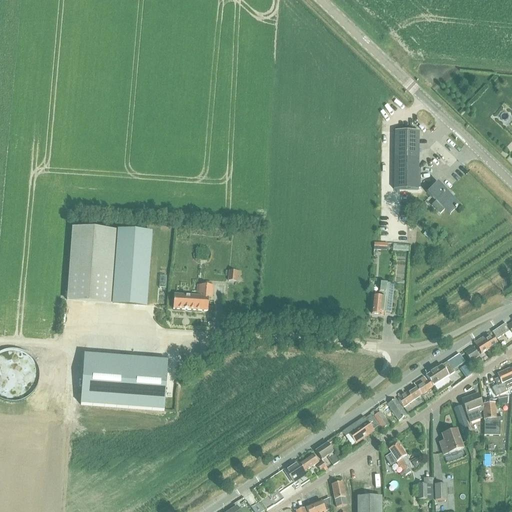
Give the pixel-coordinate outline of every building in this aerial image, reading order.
[(418,159),(419,132),(407,132),(395,132),(394,159),(394,190),(418,191),(418,189),(418,170),(418,159)] [(439,214),(443,210),(449,215),(459,205),(437,183),(427,194),(435,202),(431,206),(439,214)] [(116,234),(72,230),(67,300),(110,304),(116,234)] [(116,262),(112,303),(113,303),(116,303),(138,305),(146,306),(146,301),(148,279),(151,236),(151,235),(149,235),(135,234),(118,232),(117,240),(116,252),(116,262)] [(386,244),(374,244),(374,251),(386,252),(386,244)] [(238,271),(229,271),(227,281),(237,282),(238,271)] [(196,298),(174,296),(173,310),(207,312),(208,299),(212,299),(213,286),(210,286),(210,283),(201,283),(201,286),(197,285),(196,298)] [(392,301),(394,285),(380,283),(379,298),(373,298),(372,314),(380,315),(381,313),(384,314),(384,313),(391,313),(392,301)] [(497,340),(510,331),(511,334),(511,323),(507,326),(506,324),(493,333),(497,340)] [(482,339),(474,344),(481,355),(497,345),(492,337),(491,338),(488,335),(482,339)] [(471,363),(479,357),(474,349),(465,354),(471,363)] [(38,380),(39,377),(38,373),(38,370),(37,367),(36,364),(34,361),(32,359),(29,357),(27,355),(24,353),(21,352),(18,351),(15,350),(12,350),(8,351),(5,351),(2,352),(0,353),(0,399),(2,401),(5,402),(8,403),(12,403),(15,403),(18,402),(21,401),(24,400),(27,399),(29,397),(32,394),(34,392),(36,389),(37,386),(38,383),(38,380)] [(447,363),(426,377),(428,380),(427,380),(431,384),(433,388),(438,384),(455,374),(453,371),(465,363),(459,355),(447,363)] [(81,393),(80,406),(101,407),(139,410),(164,412),(166,382),(168,362),(136,360),(84,356),(81,393)] [(494,388),(492,389),(494,393),(496,397),(498,397),(500,396),(504,394),(508,392),(507,390),(511,388),(511,367),(503,371),(497,375),(497,377),(498,379),(496,380),(494,381),(495,383),(496,386),(494,388)] [(433,388),(427,380),(426,381),(424,378),(418,382),(420,384),(415,388),(421,396),(433,388)] [(421,396),(415,388),(405,395),(403,392),(398,395),(399,398),(398,399),(403,408),(421,396)] [(479,394),(462,401),(471,424),(482,419),(479,414),(484,412),(483,408),(479,394)] [(387,405),(399,423),(407,417),(395,400),(387,405)] [(495,404),(483,406),(485,418),(484,435),(499,435),(500,421),(502,422),(502,418),(496,418),(495,404)] [(462,407),(455,410),(462,430),(469,428),(462,407)] [(379,426),(382,431),(390,426),(381,412),(378,414),(376,410),(371,414),(371,415),(379,426)] [(379,426),(371,415),(365,419),(364,418),(343,432),(352,446),(373,431),(373,430),(379,426)] [(446,447),(441,448),(444,456),(449,454),(449,455),(463,450),(457,431),(442,436),(446,447)] [(327,457),(333,466),(339,461),(328,444),(316,452),(321,460),(327,457)] [(391,455),(385,458),(390,466),(396,463),(403,473),(405,477),(410,473),(408,469),(402,460),(407,456),(399,444),(388,451),(391,455)] [(310,453),(297,462),(304,473),(318,464),(310,453)] [(304,473),(297,462),(284,470),(291,481),(304,473)] [(326,467),(323,463),(317,466),(320,471),(323,469),(326,467)] [(432,500),(432,492),(432,480),(426,480),(426,485),(418,485),(418,500),(432,500)] [(337,508),(347,506),(342,483),(332,485),(337,508)] [(434,485),(434,501),(445,501),(445,485),(434,485)] [(260,503),(266,511),(283,501),(277,492),(260,503)] [(251,494),(244,499),(251,509),(258,504),(251,494)] [(357,511),(381,511),(382,497),(358,498),(357,511)] [(325,511),(321,502),(306,508),(307,511),(325,511)]
